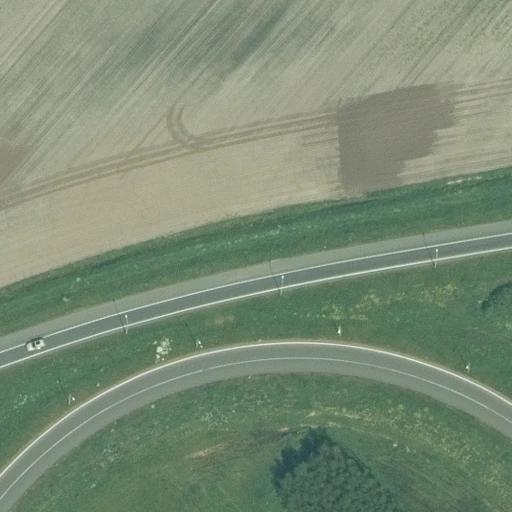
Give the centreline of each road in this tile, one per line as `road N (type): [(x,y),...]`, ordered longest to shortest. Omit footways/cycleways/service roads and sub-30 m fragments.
road 1 (motorway): [(0,488),(51,437),(106,401),(166,374),(236,357),(312,352),(384,362),(454,384),(511,416)]
road 2 (motorway): [(511,242),(211,298),(0,362)]
